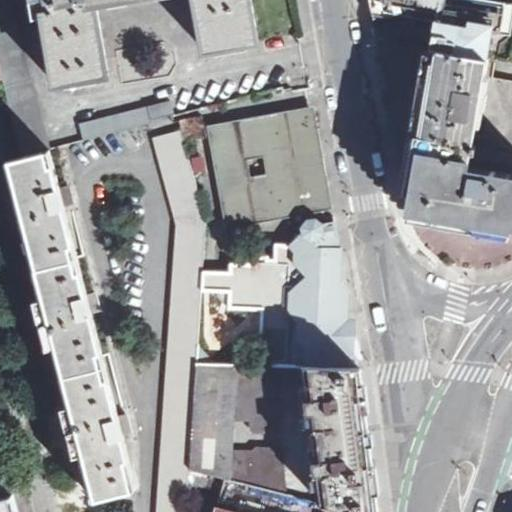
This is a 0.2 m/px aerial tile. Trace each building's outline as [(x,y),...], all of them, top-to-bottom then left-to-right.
[(24,155),(50,149),(51,148),(11,0),(0,0),(0,67),(5,84),(24,155)] [(251,0),(35,0),(38,19),(47,18),(56,83),(109,74),(97,7),(136,0),(197,0),(206,50),(258,41),(251,0)] [(511,174),(469,167),(472,145),(511,151),(511,82),(493,80),(497,60),(488,58),(493,33),(501,35),(505,4),(486,0),(371,0),(374,11),(398,6),(427,11),(435,27),(421,107),(414,142),(408,179),(405,192),(412,194),(408,212),(510,231),(511,225),(511,224),(511,174)] [(85,140),(153,122),(153,120),(173,114),(175,114),(171,100),(80,124),(85,140)] [(310,110),(304,111),(291,113),(211,128),(231,219),(237,219),(239,225),(324,207),(322,200),(326,199),(318,158),(321,158),(320,148),(317,133),(314,133),(310,110)] [(178,132),(155,139),(177,224),(177,227),(208,230),(208,226),(183,131),(178,132)] [(9,159),(21,156),(14,132),(3,135),(9,159)] [(82,454),(93,498),(137,487),(123,434),(130,432),(127,422),(125,413),(118,415),(92,312),(99,310),(96,301),(94,292),(87,293),(64,205),(72,203),(69,195),(67,185),(60,187),(50,149),(24,155),(21,156),(9,159),(6,160),(42,297),(35,299),(47,348),(54,346),(69,405),(62,406),(75,455),(82,454)] [(348,263),(340,226),(328,229),(323,225),(315,223),(310,228),(310,236),(293,250),(298,256),(298,266),(310,282),(293,294),(294,365),(305,366),(360,366),(362,333),(361,302),(355,300),(348,263)] [(208,230),(177,227),(158,511),(187,511),(191,470),(198,363),(208,230)] [(237,364),(198,363),(191,470),(207,474),(230,480),(232,451),(233,422),(237,364)] [(273,365),(237,364),(233,422),(250,422),(250,429),(252,432),(255,434),(282,434),(274,371),(273,365)] [(360,366),(305,366),(323,504),(357,511),(379,511),(370,438),(360,366)] [(232,451),(230,480),(289,495),(283,447),(259,448),(251,451),(232,451)] [(18,511),(14,493),(0,496),(0,511),(18,511)]
